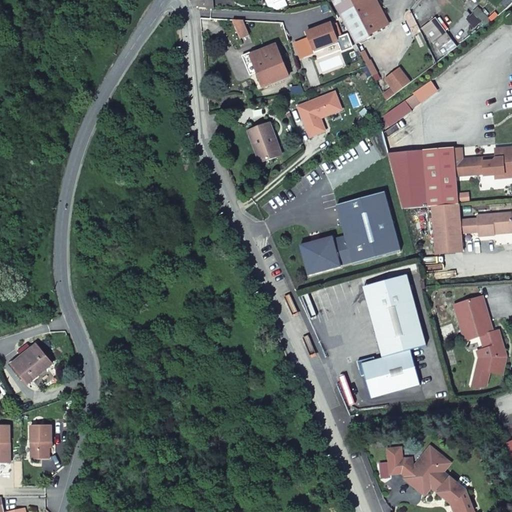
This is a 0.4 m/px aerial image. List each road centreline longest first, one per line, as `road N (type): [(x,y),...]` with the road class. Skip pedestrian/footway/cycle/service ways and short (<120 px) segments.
road 1 (residential): [(362,511),(195,128),(177,0)]
road 2 (tertiary): [(163,0),(99,102),(65,201),(61,278),(92,384),(65,511)]
